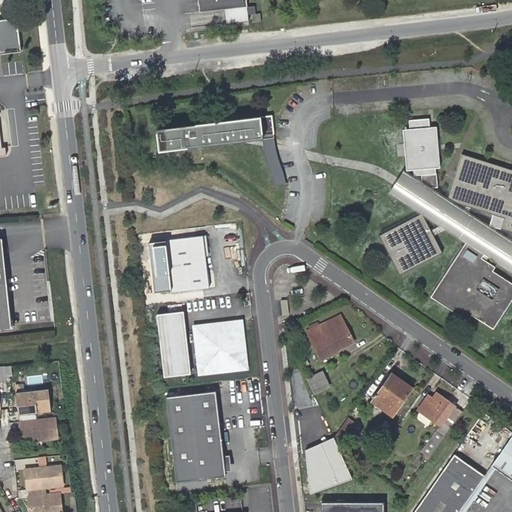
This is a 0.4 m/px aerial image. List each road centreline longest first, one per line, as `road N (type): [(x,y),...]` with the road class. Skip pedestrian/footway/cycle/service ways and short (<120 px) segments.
road 1 (residential): [(511,398),(301,250),(277,249),(260,271),(288,511)]
road 2 (residential): [(59,69),(511,14)]
road 3 (tertiary): [(109,511),(59,69)]
